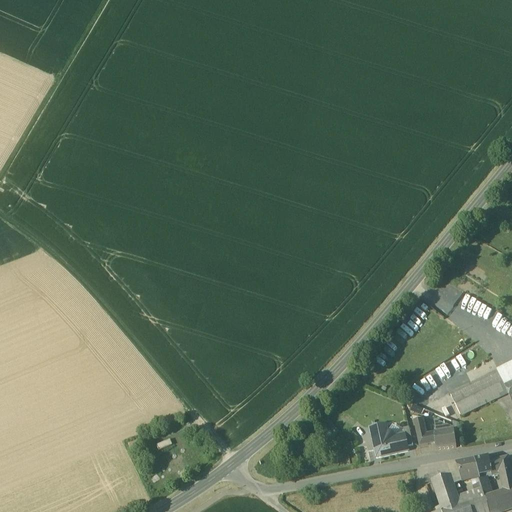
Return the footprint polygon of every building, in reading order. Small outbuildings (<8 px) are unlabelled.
[(511,365),(497,373),(505,388),(511,384),(511,365)] [(497,373),(451,395),(460,416),(507,394),(505,388),(497,373)] [(426,437),(423,421),(414,423),(420,448),(435,444),(434,435),(426,437)] [(453,429),(435,422),(435,424),(436,435),(454,432),(453,429)] [(323,429),(334,437),(338,431),(327,423),(323,429)] [(394,438),(387,434),(386,426),(370,430),(376,459),(408,452),(407,448),(404,436),(394,438)] [(409,429),(403,430),(404,436),(407,448),(413,447),(409,429)] [(436,435),(434,435),(435,444),(437,452),(456,449),(454,432),(436,435)] [(169,441),(156,447),(158,452),(171,447),(169,441)] [(488,458),(474,461),(479,477),(487,474),(491,473),(491,472),(489,464),(488,458)] [(508,459),(489,464),(491,472),(491,473),(500,471),(503,482),(511,479),(511,477),(508,460),(508,459)] [(474,461),(456,465),(462,483),(479,477),(474,461)] [(479,477),(481,484),(483,491),(484,494),(488,493),(484,480),(488,479),(487,474),(479,477)] [(451,477),(432,482),(441,511),(462,511),(462,508),(451,477)] [(511,479),(503,482),(506,494),(511,492),(511,479)] [(481,484),(475,486),(477,493),(483,491),(481,484)] [(486,500),(485,500),(489,511),(505,511),(511,510),(506,494),(490,499),(486,500)] [(489,511),(485,500),(462,508),(462,511),(489,511)]
